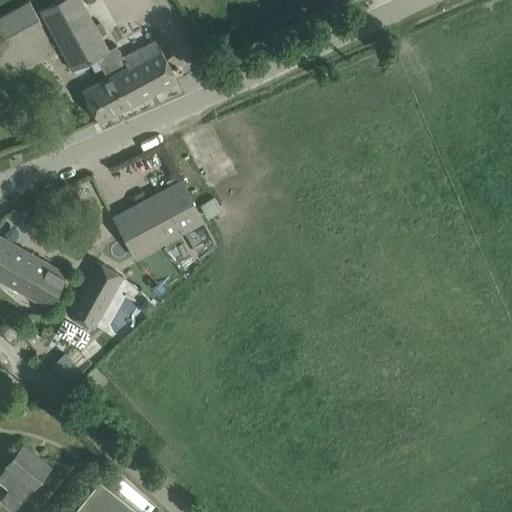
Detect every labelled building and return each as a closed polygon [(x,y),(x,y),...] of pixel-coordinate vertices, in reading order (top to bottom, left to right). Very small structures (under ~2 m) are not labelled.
[(89,61),(96,58),(108,51),(107,49),(81,0),(58,0),(40,10),(63,52),(72,70),(73,69),(75,73),(90,66),(88,62),(89,61)] [(40,20),(30,2),(7,14),(17,33),(40,20)] [(108,51),(96,58),(101,68),(107,78),(82,91),(97,119),(98,122),(177,80),(167,62),(155,40),(144,46),(122,57),(116,45),(107,49),(108,51)] [(182,182),(114,219),(124,236),(135,257),(188,228),(203,220),(192,200),(182,182)] [(47,305),(65,271),(48,262),(20,246),(4,238),(0,235),(0,279),(29,295),(47,305)] [(121,273),(95,259),(65,312),(91,326),(121,273)] [(154,307),(147,299),(142,304),(142,309),(147,314),(154,307)] [(69,383),(81,372),(65,354),(53,365),(69,383)] [(23,445),(17,453),(7,467),(8,468),(0,477),(0,482),(10,491),(2,502),(14,511),(33,488),(38,492),(55,469),(23,445)] [(142,511),(99,477),(71,511),(142,511)]
